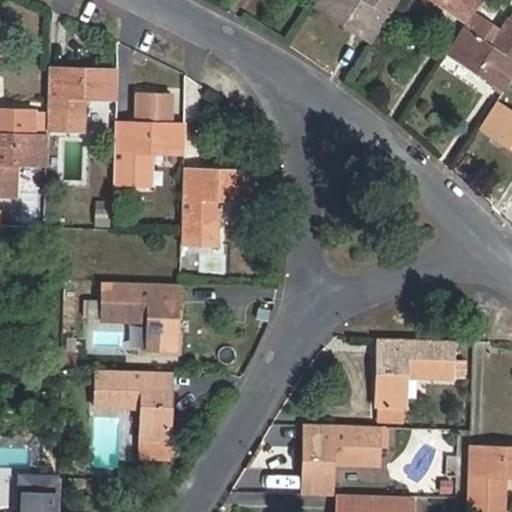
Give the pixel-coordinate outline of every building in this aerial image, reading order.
[(315,0),(312,5),(370,43),(397,0),(315,0)] [(430,0),(465,23),(473,12),(480,0),(430,0)] [(473,12),(465,23),(445,53),(503,91),(511,77),(511,11),(500,30),(473,12)] [(48,67),(46,130),(86,131),(86,99),(116,100),(116,69),(48,67)] [(511,149),(511,111),(496,101),(479,128),(511,149)] [(115,121),(114,185),(152,186),(153,154),(183,154),(184,123),(115,121)] [(0,196),(14,197),(15,164),(45,165),(46,135),(0,134),(0,196)] [(199,246),(219,247),(221,199),(250,200),(251,171),(183,169),(182,233),(181,239),(200,240),(199,246)] [(95,225),(111,225),(111,200),(95,200),(95,225)] [(100,300),(99,319),(146,321),(146,352),(177,353),(180,285),(100,282),(100,300)] [(87,319),(99,319),(100,300),(88,299),(87,319)] [(453,379),(454,360),(455,341),(376,339),(374,407),(405,408),(407,378),(453,379)] [(466,360),(454,360),(453,379),(465,380),(466,360)] [(170,462),(173,372),(94,370),(93,408),(139,410),(138,460),(170,462)] [(374,407),(374,428),(379,429),(405,429),(405,408),(374,407)] [(304,425),(301,494),(332,495),(333,464),(378,465),(379,429),(374,428),(304,425)] [(511,446),(468,445),(465,511),(505,511),(507,477),(511,476),(511,446)] [(57,511),(58,476),(21,475),(19,511),(57,511)] [(335,511),(412,511),(413,498),(337,495),(335,511)]
